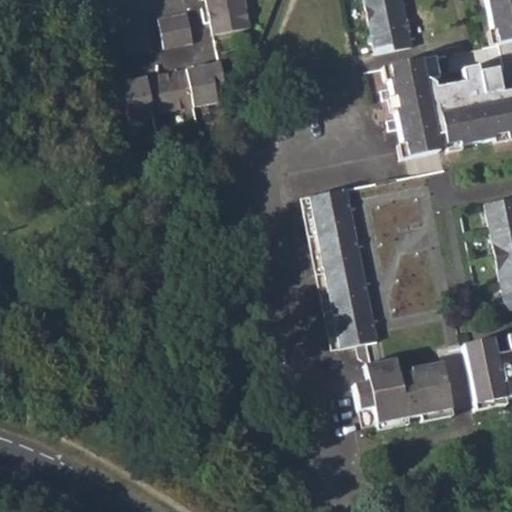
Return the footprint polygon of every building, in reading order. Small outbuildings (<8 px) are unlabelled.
[(194,0),(196,5),(204,4),(212,43),(255,33),(248,0),(194,0)] [(363,0),(376,59),(413,51),(410,37),(412,36),(409,22),(407,22),(402,0),(363,0)] [(397,117),(393,118),(394,124),(386,125),(389,137),(398,135),(404,165),(436,159),(433,144),(441,143),(444,153),(458,150),(459,155),(494,147),(493,142),(511,137),(511,0),(488,0),(489,2),(484,3),(491,37),(495,37),(499,53),(503,75),(479,80),(477,73),(462,76),(465,88),(435,94),(433,86),(440,84),(436,62),(388,72),(391,85),(386,86),(388,93),(379,96),(381,106),(383,105),(390,104),(395,103),(397,117)] [(158,27),(164,56),(191,51),(186,20),(158,27)] [(116,35),(122,66),(153,59),(146,29),(116,35)] [(124,112),(128,127),(215,110),(213,94),(223,93),(219,71),(109,93),(114,115),(124,112)] [(511,137),(493,142),(494,147),(511,144),(511,137)] [(444,153),(445,158),(459,155),(458,150),(444,153)] [(367,391),(352,394),(358,421),(373,418),(375,429),(419,420),(451,413),(443,378),(465,373),(473,408),(506,402),(511,400),(511,356),(508,357),(497,359),(493,343),(459,350),(424,179),(346,195),(376,349),(355,353),(358,364),(370,371),(379,376),(381,388),(367,391)] [(376,349),(346,195),(307,203),(340,356),(355,353),(376,349)] [(511,202),(485,208),(509,315),(511,314),(511,202)] [(364,373),(367,391),(381,388),(379,376),(370,371),(364,373)] [(473,408),(474,416),(507,409),(506,402),(473,408)] [(419,420),(420,426),(452,419),(451,413),(419,420)]
